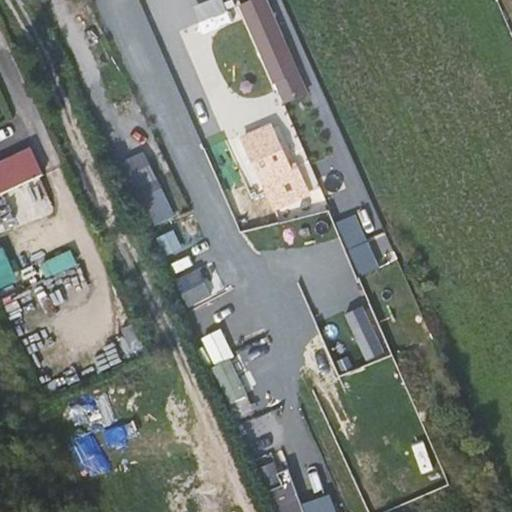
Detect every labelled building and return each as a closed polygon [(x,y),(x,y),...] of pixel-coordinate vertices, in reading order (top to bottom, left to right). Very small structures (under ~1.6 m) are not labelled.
[(273,11),(268,0),(266,0),(256,4),(262,16),(273,11)] [(281,9),(280,7),(273,11),(262,16),(295,91),(304,87),(293,61),(302,57),(284,16),(288,14),(285,7),(281,9)] [(262,77),(277,69),(274,61),(271,55),(255,63),(262,77)] [(276,180),(302,169),(283,130),(257,142),(276,180)] [(122,173),(151,164),(144,141),(115,150),(122,173)] [(144,221),(172,208),(157,177),(129,191),(144,221)] [(0,231),(0,288),(1,290),(24,280),(0,231)] [(73,254),(42,263),(46,275),(77,266),(73,254)] [(13,296),(22,314),(34,309),(24,290),(13,296)] [(232,360),(211,367),(223,403),(243,397),(232,360)] [(272,511),(302,511),(281,457),(255,467),(272,511)]
